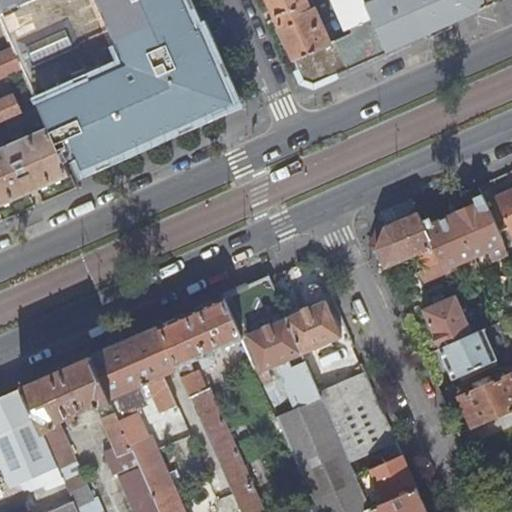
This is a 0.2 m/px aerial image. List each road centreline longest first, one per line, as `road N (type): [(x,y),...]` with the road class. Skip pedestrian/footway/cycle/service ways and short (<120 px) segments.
road 1 (primary): [(0,357),(329,208)]
road 2 (primary): [(323,125),(0,267)]
road 3 (residential): [(329,208),(464,511)]
road 4 (primary): [(511,43),(323,125)]
road 5 (primary): [(329,208),(511,129)]
road 6 (residential): [(323,125),(288,119),(229,0)]
